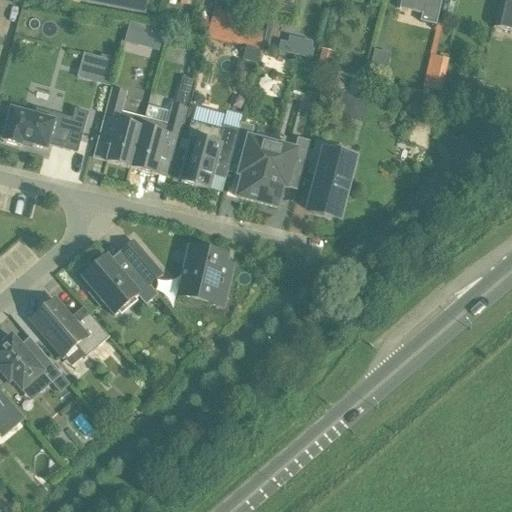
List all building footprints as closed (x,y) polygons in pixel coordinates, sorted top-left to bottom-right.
[(146,0),(82,0),(82,2),(143,14),(146,0)] [(250,16),(266,20),(270,21),(272,13),(268,12),(269,6),(268,6),(269,0),(254,0),(254,3),(253,2),(250,16)] [(436,27),(438,20),(442,0),(426,0),(423,16),(421,23),(436,27)] [(511,0),(500,0),(494,28),(511,32),(511,0)] [(232,46),(239,15),(214,9),(207,40),(232,46)] [(139,47),(144,28),(130,25),(125,43),(139,47)] [(265,41),(245,36),(242,46),(263,51),(265,41)] [(259,52),(246,48),(242,60),(256,64),(259,52)] [(322,50),(319,62),(332,65),(335,54),(322,50)] [(390,55),(374,51),(369,70),(385,74),(390,55)] [(100,58),(93,84),(109,88),(116,63),(100,58)] [(364,83),(337,76),(331,99),(357,107),(364,83)] [(194,81),(182,78),(178,93),(190,96),(194,81)] [(465,88),(455,86),(453,96),(463,98),(465,88)] [(106,163),(131,170),(144,120),(121,114),(126,94),(112,91),(100,135),(113,138),(106,163)] [(167,126),(144,120),(131,170),(155,176),(162,151),(175,154),(186,110),(173,107),(167,126)] [(4,122),(0,138),(4,139),(3,142),(21,147),(22,144),(46,150),(49,141),(67,145),(70,134),(82,137),(88,114),(75,111),(72,120),(37,110),(35,118),(11,112),(8,123),(4,122)] [(190,140),(192,141),(181,183),(208,190),(211,177),(225,181),(238,132),(223,127),(222,131),(191,123),(187,139),(190,140)] [(238,199),(257,204),(272,146),(250,141),(254,128),(241,124),(232,157),(244,161),(239,177),(243,178),(238,199)] [(173,164),(185,167),(192,141),(190,140),(187,139),(187,141),(181,140),(176,158),(175,158),(173,164)] [(310,143),(298,139),(294,152),(272,146),(257,204),(277,209),(282,188),(286,189),(290,175),(301,178),(310,143)] [(308,174),(318,177),(309,212),(323,216),(327,202),(341,205),(353,162),(345,159),(347,151),(348,151),(348,150),(315,141),(307,174),(308,175),(308,174)] [(133,242),(121,253),(132,266),(149,286),(161,276),(133,242)] [(178,298),(223,309),(233,266),(226,264),(228,257),(189,248),(178,298)] [(157,296),(149,286),(132,266),(121,275),(107,258),(97,266),(92,265),(86,271),(85,276),(82,279),(93,291),(89,294),(100,307),(104,304),(115,316),(138,297),(146,306),(157,296)] [(51,301),(40,311),(42,313),(31,322),(71,369),(83,358),(85,360),(109,338),(89,315),(77,326),(56,301),(53,303),(51,301)] [(2,343),(0,344),(0,366),(1,367),(0,367),(0,372),(10,384),(13,381),(23,392),(43,374),(52,385),(62,376),(37,347),(27,355),(13,338),(3,346),(2,343)] [(62,376),(52,385),(60,394),(70,385),(62,376)] [(12,431),(24,420),(3,395),(0,397),(0,419),(1,419),(12,431)]
